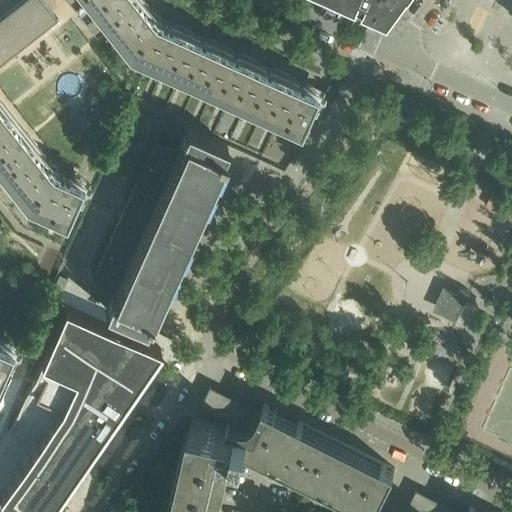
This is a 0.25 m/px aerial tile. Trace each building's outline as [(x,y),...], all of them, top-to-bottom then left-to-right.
[(44,0),(20,0),(0,16),(0,63),(58,17),(44,0)] [(96,0),(105,11),(117,0),(96,0)] [(141,0),(117,0),(105,11),(116,24),(143,2),(141,0)] [(354,0),(390,16),(402,0),(354,0)] [(143,2),(116,24),(130,42),(153,14),(143,2)] [(153,14),(130,42),(151,52),(166,20),(153,14)] [(166,20),(151,52),(167,59),(182,27),(166,20)] [(182,27),(167,59),(183,67),(198,35),(182,27)] [(198,35),(183,67),(200,74),(215,42),(198,35)] [(215,42),(200,74),(217,82),(231,50),(215,42)] [(231,50),(217,82),(233,89),(248,57),(231,50)] [(248,57),(233,89),(249,96),(264,64),(248,57)] [(264,64),(249,96),(266,104),(281,72),(264,64)] [(281,72),(266,104),(283,111),(297,79),(281,72)] [(297,79),(283,111),(300,119),(314,87),(297,79)] [(49,164),(29,138),(0,101),(0,158),(27,192),(64,210),(79,178),(49,164)] [(145,326),(227,144),(186,125),(178,142),(181,143),(178,151),(154,140),(94,273),(118,284),(115,292),(112,290),(106,305),(105,308),(108,309),(145,326)] [(462,312),(471,292),(461,287),(457,295),(448,291),(447,293),(445,292),(440,305),(441,305),(441,307),(451,312),(453,308),(462,312)] [(0,494),(0,502),(13,511),(44,511),(75,468),(76,469),(77,468),(76,467),(91,445),(92,446),(93,444),(92,443),(107,422),(109,422),(126,397),(125,396),(156,351),(157,352),(158,351),(157,350),(158,348),(160,349),(160,347),(157,346),(150,343),(140,338),(123,330),(65,305),(52,333),(21,403),(53,417),(0,493),(0,494)] [(0,338),(0,364),(9,343),(0,338)] [(219,511),(236,443),(247,446),(254,450),(257,451),(267,455),(278,461),(375,510),(381,497),(382,494),(396,469),(299,420),(288,413),(275,408),(270,405),(265,402),(262,409),(210,383),(201,400),(233,416),(231,426),(229,426),(231,420),(230,419),(228,425),(193,417),(170,511),(219,511)] [(482,511),(470,506),(467,511),(466,511),(415,486),(407,504),(423,511),(482,511)] [(0,511),(13,511),(0,502),(0,511)]
